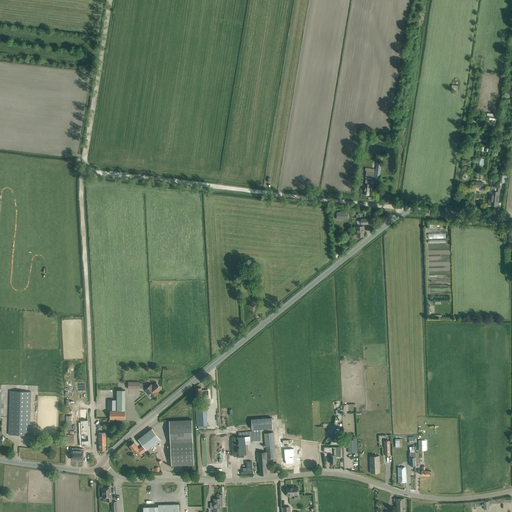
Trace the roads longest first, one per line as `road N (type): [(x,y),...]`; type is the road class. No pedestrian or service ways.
road 1 (unclassified): [(102,462),(123,479),(327,473),(424,497),(511,490)]
road 2 (tertiary): [(102,462),(407,211)]
road 3 (track): [(82,168),(407,211)]
road 4 (track): [(91,372),(82,168)]
road 5 (track): [(82,168),(110,0)]
